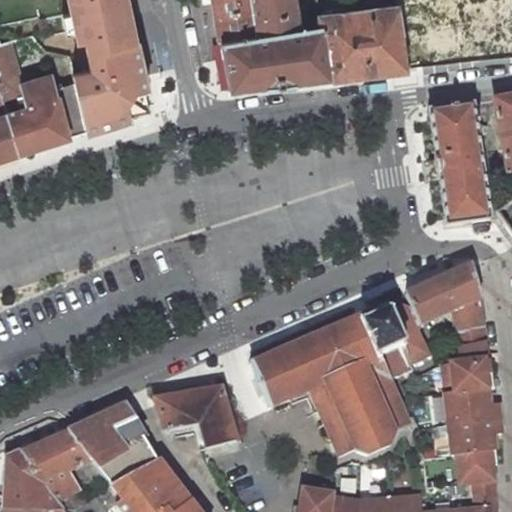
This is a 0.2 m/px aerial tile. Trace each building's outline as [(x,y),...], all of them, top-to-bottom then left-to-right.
[(69,0),(77,35),(82,38),(86,38),(93,68),(72,75),(76,91),(86,128),(150,108),(125,0),(69,0)] [(330,75),(322,21),(301,23),(300,20),(308,17),(305,5),(298,6),(296,0),(212,0),(216,28),(218,39),(224,87),(278,81),(330,75)] [(367,0),(368,5),(320,11),(322,21),(330,75),(407,66),(407,63),(398,3),(394,4),(393,0),(367,0)] [(7,41),(0,42),(0,79),(0,80),(5,95),(10,94),(21,90),(20,83),(7,41)] [(53,75),(20,83),(21,90),(10,94),(15,109),(6,111),(18,150),(49,140),(68,134),(86,128),(76,91),(58,96),(53,75)] [(0,113),(6,111),(15,109),(10,94),(5,95),(0,96),(0,113)] [(511,99),(493,102),(509,183),(511,182),(511,99)] [(486,199),(473,106),(428,113),(444,227),(489,221),(486,199)] [(0,155),(18,150),(6,111),(0,113),(0,155)] [(511,182),(509,183),(510,187),(511,186),(511,199),(497,210),(493,212),(494,214),(511,241),(511,182)] [(486,199),(489,221),(490,221),(494,214),(493,212),(497,210),(503,196),(486,199)] [(471,267),(404,297),(410,311),(402,308),(402,305),(399,305),(400,308),(388,313),(402,345),(377,356),(388,381),(412,371),(410,366),(413,364),(414,367),(417,365),(416,363),(427,358),(430,358),(431,356),(427,355),(416,334),(418,326),(422,327),(422,324),(451,311),(455,333),(483,328),(480,299),(471,267)] [(388,381),(377,356),(402,345),(388,313),(385,305),(356,317),(357,318),(248,365),(267,411),(309,393),(321,419),(338,458),(354,451),(355,453),(366,457),(389,446),(392,436),(391,434),(407,427),(388,381)] [(457,347),(486,341),(483,328),(455,333),(457,347)] [(459,363),(484,361),(484,360),(484,356),(489,356),(486,341),(457,347),(459,363)] [(452,394),(488,390),(492,389),(491,376),(489,359),(484,360),(484,361),(459,363),(448,364),(452,393),(452,394)] [(440,365),(443,395),(452,393),(448,364),(440,365)] [(173,398),(154,401),(167,438),(193,434),(204,459),(234,445),(221,390),(173,398)] [(452,393),(443,395),(447,426),(499,420),(497,405),(490,406),(488,390),(452,394),(452,393)] [(110,488),(155,461),(139,440),(142,439),(124,410),(93,423),(69,434),(102,477),(110,488)] [(455,456),(495,451),(493,436),(501,435),(499,420),(447,426),(451,457),(455,456)] [(43,445),(19,456),(55,505),(79,492),(68,474),(76,469),(83,488),(102,477),(69,434),(43,445)] [(455,456),(459,485),(472,484),(493,482),(492,467),(497,466),(495,451),(455,456)] [(59,511),(55,505),(19,456),(6,461),(3,511),(59,511)] [(151,511),(183,495),(181,492),(155,461),(110,488),(114,494),(122,504),(128,511),(151,511)] [(436,475),(426,476),(426,486),(437,485),(436,475)] [(473,498),(495,495),(493,482),(472,484),(473,498)] [(331,500),(331,496),(301,491),(298,508),(297,511),(328,511),(330,500),(331,500)] [(111,511),(114,510),(122,504),(114,494),(88,511),(111,511)] [(195,511),(183,495),(151,511),(195,511)] [(457,511),(487,511),(496,510),(495,495),(473,498),(475,510),(457,511)] [(420,511),(419,499),(388,501),(389,511),(420,511)] [(358,511),(359,504),(331,500),(330,500),(328,511),(358,511)] [(358,511),(389,511),(388,501),(359,504),(358,511)]
